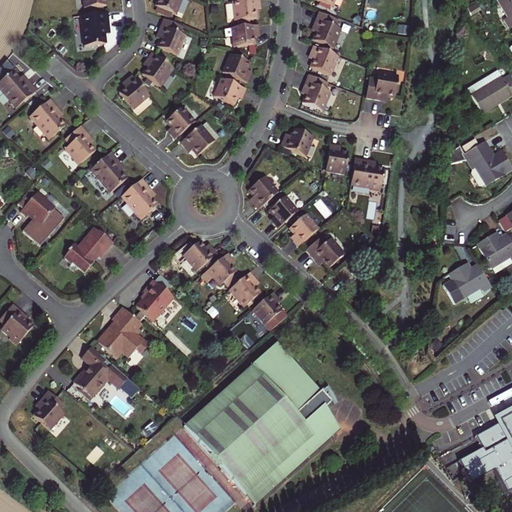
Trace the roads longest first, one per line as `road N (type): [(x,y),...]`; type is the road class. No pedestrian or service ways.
road 1 (residential): [(227,217),(379,351),(422,421),(444,425),(511,389)]
road 2 (residential): [(80,511),(1,423),(4,408),(75,324)]
road 3 (residential): [(75,324),(186,221)]
road 4 (residential): [(84,92),(186,181)]
road 5 (residential): [(267,103),(387,136)]
